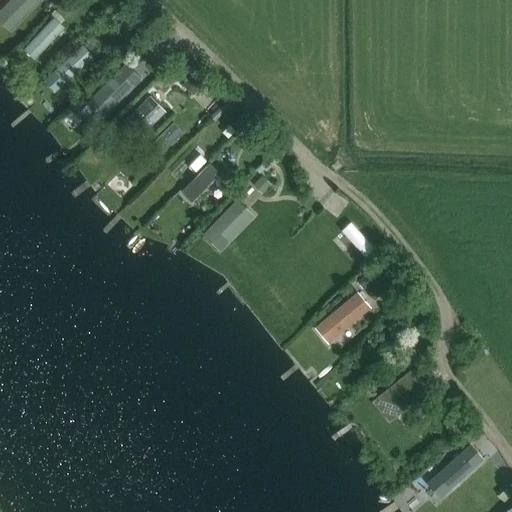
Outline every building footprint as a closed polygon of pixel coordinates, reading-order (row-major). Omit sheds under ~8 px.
[(11,0),(3,9),(14,20),(33,0),(11,0)] [(51,19),(32,40),(27,46),(36,54),(61,28),(51,19)] [(83,46),(59,68),(55,71),(65,82),(93,57),(83,46)] [(98,114),(138,74),(124,60),(84,99),(98,114)] [(146,129),(164,111),(150,97),(115,132),(126,143),(143,126),(146,129)] [(173,122),(152,143),(143,152),(153,161),(183,132),(173,122)] [(191,157),(167,178),(166,179),(176,190),(201,167),(191,157)] [(334,170),(340,165),(336,160),(331,165),(334,170)] [(207,165),(190,182),(182,191),(192,201),(218,175),(207,165)] [(109,189),(121,180),(115,171),(102,181),(109,189)] [(237,201),(214,225),(211,227),(223,238),(248,212),(237,201)] [(374,249),(351,223),(341,231),(365,257),(374,249)] [(355,291),(315,324),(311,327),(324,343),(368,306),(355,291)] [(417,372),(385,398),(379,403),(396,425),(435,394),(417,372)] [(468,450),(443,471),(440,473),(449,484),(476,461),(468,450)] [(511,494),(506,488),(498,496),(503,502),(511,494)]
